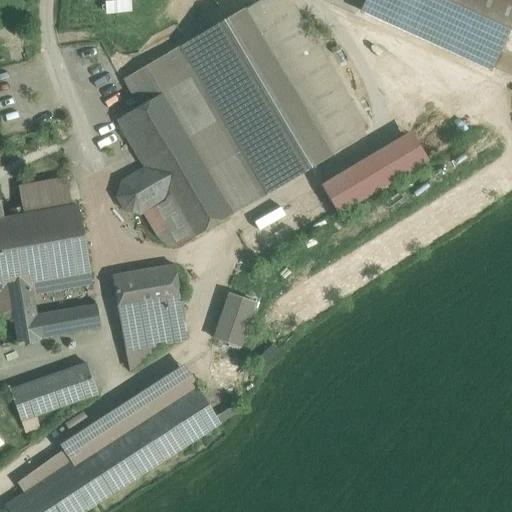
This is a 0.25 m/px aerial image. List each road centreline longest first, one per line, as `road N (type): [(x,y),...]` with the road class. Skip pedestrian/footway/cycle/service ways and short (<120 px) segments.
road 1 (track): [(48,0),(42,18),(103,203),(99,256)]
road 2 (track): [(176,364),(41,443),(0,505)]
road 3 (track): [(107,342),(99,256),(139,250),(199,263)]
